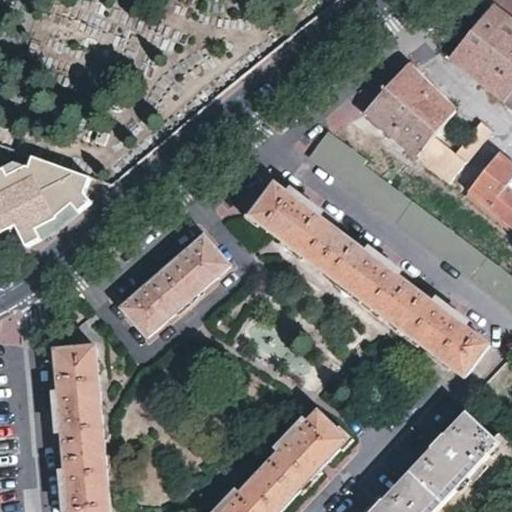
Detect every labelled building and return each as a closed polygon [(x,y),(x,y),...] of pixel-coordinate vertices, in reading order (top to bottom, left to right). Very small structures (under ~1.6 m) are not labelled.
[(511,19),(494,5),(451,58),(477,79),(504,101),(511,92),(511,19)] [(428,84),(410,66),(365,112),(419,155),(436,135),(456,112),(428,84)] [(459,153),(442,174),(450,180),(493,126),(483,118),(475,129),(457,151),(459,153)] [(360,194),(511,308),(511,277),(366,166),(370,160),(330,131),(310,157),(360,194)] [(436,135),(419,155),(430,164),(447,143),(436,135)] [(459,153),(457,151),(447,143),(430,164),(442,174),(459,153)] [(0,236),(17,228),(28,249),(57,234),(93,204),(87,195),(92,179),(25,154),(20,169),(0,175),(0,236)] [(511,228),(511,166),(507,162),(501,157),(484,173),(468,194),(511,228)] [(93,204),(113,187),(92,179),(87,195),(93,204)] [(369,255),(321,218),(324,215),(309,203),(294,191),(290,195),(278,185),(253,217),(307,258),(333,277),(466,378),(490,346),(467,328),(470,324),(453,312),(439,301),(436,305),(398,277),(402,274),(386,262),(372,251),(369,255)] [(232,267),(207,238),(124,308),(149,338),(168,322),(177,314),(204,291),(208,288),(220,277),(232,267)] [(70,511),(110,511),(97,348),(56,351),(61,394),(56,395),(58,413),(59,434),(64,434),(67,472),(63,472),(64,491),(65,511),(70,510),(70,511)] [(280,511),(317,472),(348,440),(319,413),(307,426),(303,423),(277,450),(281,454),(241,496),(238,493),(218,511),(280,511)] [(436,511),(502,444),(469,413),(447,437),(444,434),(438,440),(430,449),(433,452),(387,500),(384,498),(378,505),(371,511),(436,511)]
